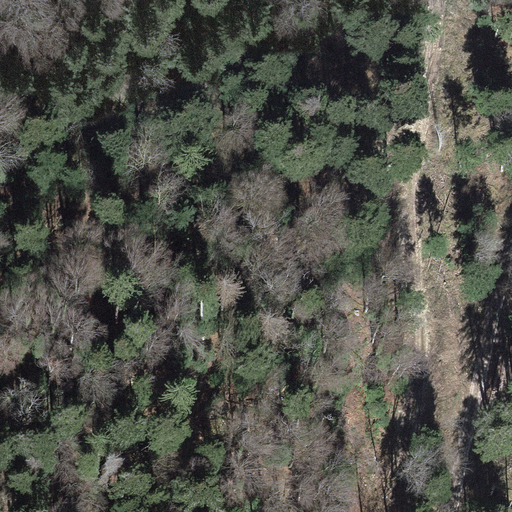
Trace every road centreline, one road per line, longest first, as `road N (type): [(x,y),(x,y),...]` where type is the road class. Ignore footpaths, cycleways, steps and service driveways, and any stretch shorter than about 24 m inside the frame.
road 1 (track): [(395,511),(412,423),(414,148),(431,0)]
road 2 (track): [(511,253),(449,511)]
road 3 (track): [(358,511),(341,281)]
